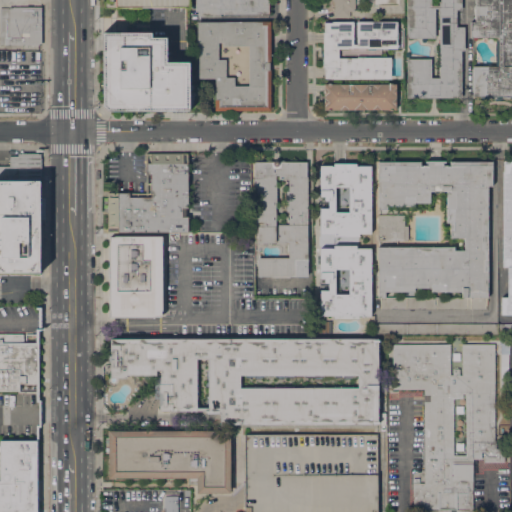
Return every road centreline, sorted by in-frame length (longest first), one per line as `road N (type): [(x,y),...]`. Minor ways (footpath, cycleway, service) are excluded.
road 1 (residential): [(511,128),(72,129)]
road 2 (primary): [(71,461),(72,215)]
road 3 (residential): [(296,129),(296,0)]
